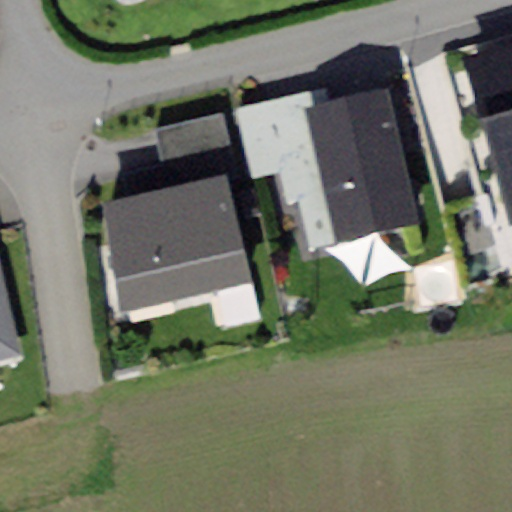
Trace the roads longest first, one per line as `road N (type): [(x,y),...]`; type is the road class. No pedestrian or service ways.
road 1 (residential): [(31,107),(482,0)]
road 2 (residential): [(31,107),(71,378)]
